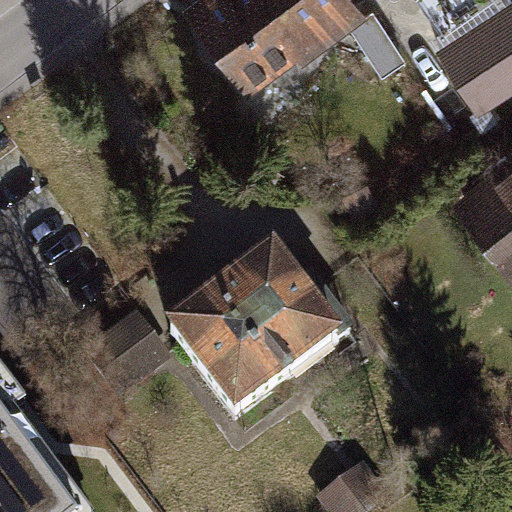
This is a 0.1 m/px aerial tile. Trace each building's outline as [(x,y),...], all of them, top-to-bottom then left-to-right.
[(242,87),(349,5),(345,0),(180,0),(177,3),(242,87)] [(511,99),(511,11),(442,61),(483,119),(511,99)] [(511,287),(511,165),(451,214),(511,288),(511,287)] [(298,288),(269,251),(158,334),(228,426),(354,331),(313,277),(298,288)] [(164,368),(132,319),(78,354),(111,403),(164,368)] [(0,511),(79,511),(0,405),(0,511)] [(375,511),(391,499),(363,465),(316,504),(322,511),(375,511)]
